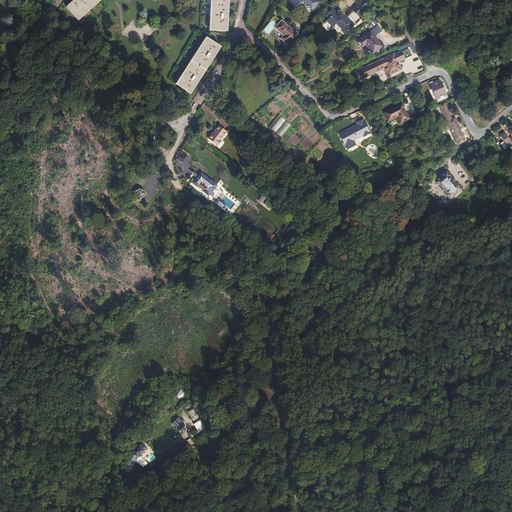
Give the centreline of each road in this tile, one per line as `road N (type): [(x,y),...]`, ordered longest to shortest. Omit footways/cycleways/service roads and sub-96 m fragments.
road 1 (motorway): [(0,498),(246,0)]
road 2 (motorway): [(214,0),(141,182),(0,474)]
road 3 (track): [(137,511),(0,203)]
road 4 (track): [(0,385),(240,239)]
road 5 (track): [(299,511),(257,264),(240,239)]
road 6 (track): [(285,437),(307,437),(497,370),(511,340)]
road 7 (residential): [(430,73),(328,116),(242,23)]
road 8 (track): [(129,511),(0,456)]
